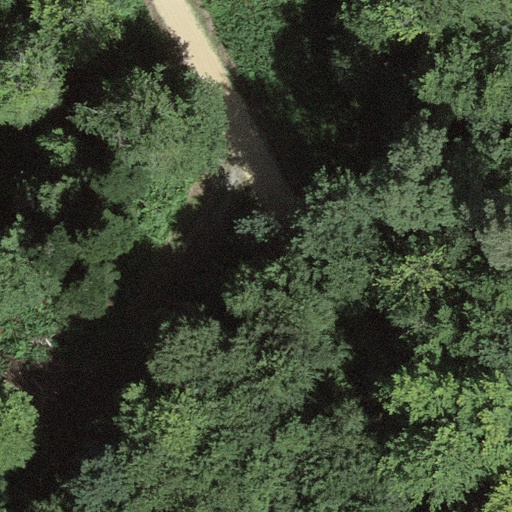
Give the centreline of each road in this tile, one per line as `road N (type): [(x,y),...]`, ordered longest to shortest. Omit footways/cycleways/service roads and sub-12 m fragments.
road 1 (track): [(150,0),(246,172),(505,511)]
road 2 (track): [(246,172),(109,362),(17,511)]
